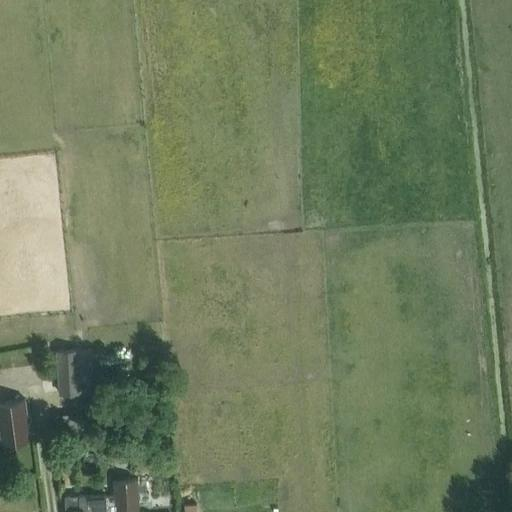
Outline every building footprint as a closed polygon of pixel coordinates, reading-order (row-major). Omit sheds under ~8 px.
[(58,393),(79,392),(79,383),(87,382),(86,348),(56,350),(58,393)] [(23,398),(0,400),(0,441),(28,438),(23,398)] [(149,479),(114,480),(114,504),(116,504),(116,509),(139,509),(139,506),(146,506),(146,503),(150,503),(149,479)] [(107,511),(107,495),(65,495),(65,509),(65,511),(107,511)] [(191,500),(191,511),(203,511),(203,499),(191,500)]
